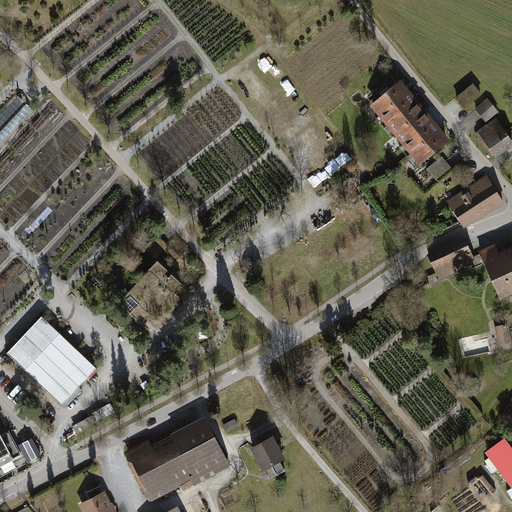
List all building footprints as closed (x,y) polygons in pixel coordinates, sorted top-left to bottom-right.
[(377,116),(408,91),(399,81),(368,107),(377,116)] [(464,108),(480,95),(471,84),(455,98),(464,108)] [(385,126),(416,101),(408,91),(377,116),(385,126)] [(16,94),(0,110),(0,147),(34,112),(25,104),(16,94)] [(496,111),(487,100),(474,111),(483,121),(496,111)] [(408,124),(424,111),(416,101),(385,126),(393,136),(408,124)] [(401,146),(432,121),(424,111),(408,124),(393,136),(401,146)] [(409,156),(440,131),(432,121),(401,146),(409,156)] [(494,159),(511,145),(511,144),(507,137),(499,143),(486,126),(473,135),(490,158),(492,156),(494,159)] [(417,166),(448,140),(440,131),(409,156),(417,166)] [(437,181),(452,169),(442,157),(427,169),(437,181)] [(504,203),(486,175),(447,200),(464,228),(504,203)] [(144,249),(154,259),(167,245),(157,235),(144,249)] [(439,281),(475,263),(471,255),(463,239),(427,256),(439,281)] [(489,281),(499,301),(511,294),(511,246),(497,254),(493,245),(476,253),(489,281)] [(160,309),(183,285),(159,262),(136,286),(160,309)] [(140,330),(160,309),(136,286),(116,307),(140,330)] [(7,353),(61,406),(97,369),(43,316),(7,353)] [(511,343),(507,323),(497,325),(495,326),(499,346),(511,343)] [(277,372),(270,377),(276,386),(283,381),(277,372)] [(76,434),(116,412),(111,404),(92,414),(93,416),(72,427),(76,434)] [(123,453),(149,502),(190,480),(193,486),(229,467),(202,417),(149,446),(146,440),(123,453)] [(0,468),(21,457),(8,433),(0,437),(0,436),(0,468)] [(248,448),(261,472),(283,460),(270,436),(248,448)] [(511,489),(511,447),(506,439),(485,454),(511,489)] [(113,511),(115,511),(111,503),(109,504),(102,492),(78,505),(81,511),(113,511)]
